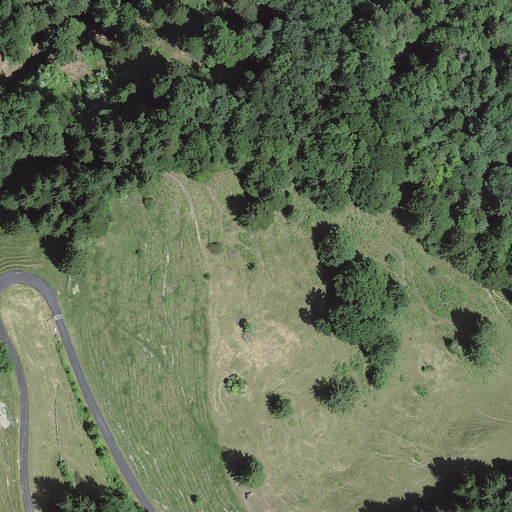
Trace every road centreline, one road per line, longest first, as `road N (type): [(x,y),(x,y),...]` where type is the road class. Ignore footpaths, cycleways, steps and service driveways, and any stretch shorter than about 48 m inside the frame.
road 1 (unclassified): [(153,511),(87,395),(42,287),(15,277),(0,286)]
road 2 (unclassified): [(0,328),(20,375),(31,511)]
